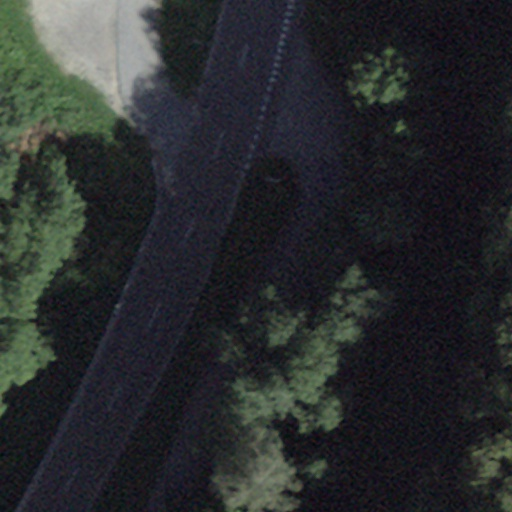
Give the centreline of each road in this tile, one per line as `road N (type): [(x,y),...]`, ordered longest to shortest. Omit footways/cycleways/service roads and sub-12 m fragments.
road 1 (residential): [(170,511),(301,201),(298,170),(274,151),(218,139)]
road 2 (secondary): [(218,139),(129,377),(56,511)]
road 3 (unclassified): [(218,139),(178,124),(157,101),(134,43),(134,0)]
road 4 (secondary): [(258,0),(218,139)]
